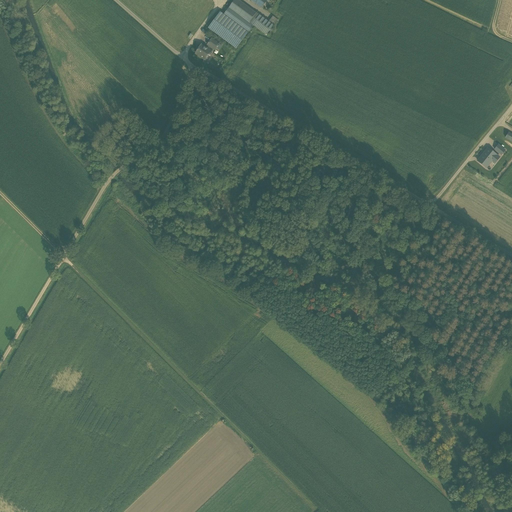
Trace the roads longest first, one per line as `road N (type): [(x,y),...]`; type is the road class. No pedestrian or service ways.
road 1 (unclassified): [(0,363),(102,188),(163,139),(195,66),(115,0)]
road 2 (track): [(195,66),(511,255)]
road 3 (track): [(312,511),(63,256)]
road 4 (track): [(511,103),(429,205)]
